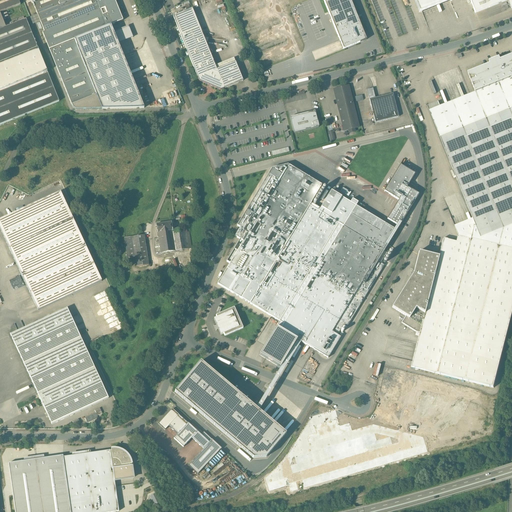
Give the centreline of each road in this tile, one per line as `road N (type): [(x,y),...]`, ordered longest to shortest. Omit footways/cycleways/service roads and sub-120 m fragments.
road 1 (residential): [(196,110),(511,25)]
road 2 (residential): [(196,110),(224,179),(227,211),(184,341)]
road 3 (residential): [(184,341),(146,421),(124,434),(0,437)]
road 4 (residential): [(184,341),(335,402)]
road 5 (trunk): [(368,511),(511,471)]
